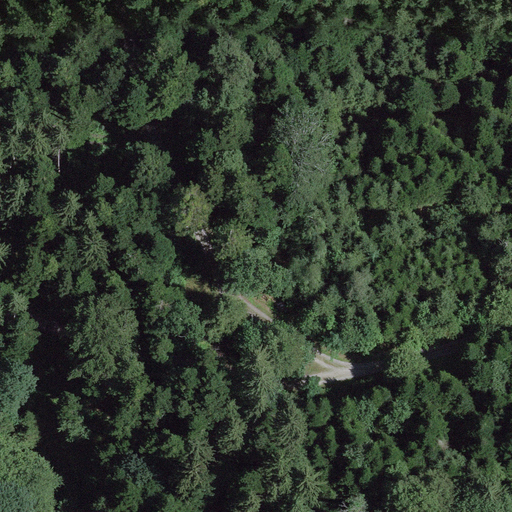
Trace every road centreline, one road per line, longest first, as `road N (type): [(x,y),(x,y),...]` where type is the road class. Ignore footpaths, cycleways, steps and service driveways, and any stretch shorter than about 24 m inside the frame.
road 1 (track): [(511,330),(329,382),(265,381),(45,332),(0,312)]
road 2 (track): [(369,371),(323,359),(247,317),(201,270),(168,212),(102,28),(103,0)]
